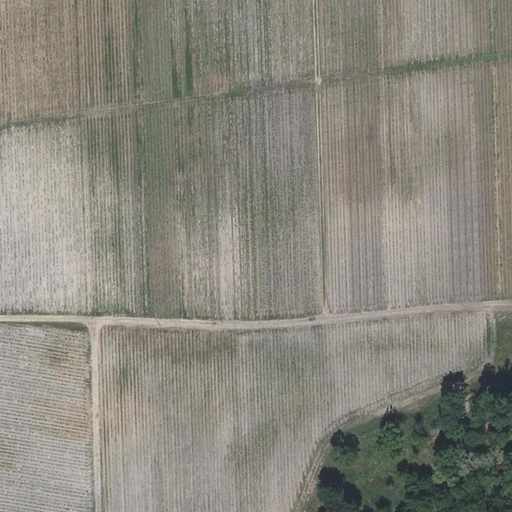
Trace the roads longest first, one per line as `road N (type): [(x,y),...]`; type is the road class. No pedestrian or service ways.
road 1 (track): [(0,123),(511,54)]
road 2 (track): [(0,317),(250,328),(498,303)]
road 3 (track): [(323,321),(314,0)]
road 4 (track): [(100,511),(97,321)]
